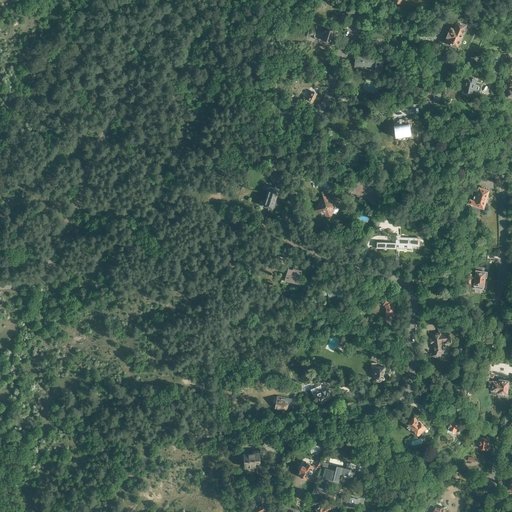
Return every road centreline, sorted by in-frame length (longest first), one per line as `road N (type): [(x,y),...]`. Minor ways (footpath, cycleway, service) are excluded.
road 1 (residential): [(295,511),(278,497),(272,475),(288,439),(333,411),(395,401),(413,367),(408,286),(328,258),(283,228),(299,145),(347,38)]
road 2 (unknown): [(148,0),(36,275),(0,279)]
road 3 (residential): [(511,57),(453,61),(347,38)]
